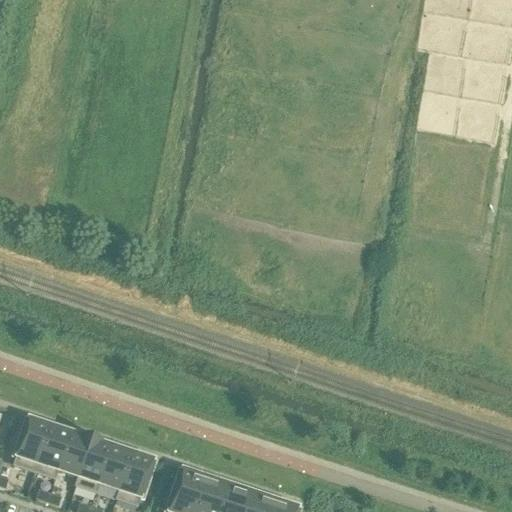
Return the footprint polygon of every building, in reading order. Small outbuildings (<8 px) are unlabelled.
[(11,469),(33,476),(49,429),(27,421),(22,436),(19,435),(14,451),(17,452),(11,469)] [(54,483),(57,474),(57,473),(69,435),(49,429),(33,476),(54,483)] [(57,473),(57,474),(76,480),(77,480),(90,440),(79,436),(78,438),(69,435),(57,473)] [(77,480),(76,480),(73,489),(95,496),(98,487),(110,449),(101,446),(102,444),(90,440),(77,480)] [(98,487),(117,493),(118,494),(131,456),(110,449),(98,487)] [(118,494),(117,493),(114,503),(136,510),(152,463),(131,456),(118,494)] [(194,511),(204,480),(180,472),(178,481),(175,480),(170,496),(172,497),(167,511),(194,511)] [(194,511),(219,511),(227,488),(204,480),(194,511)] [(219,511),(244,511),(250,495),(227,488),(219,511)] [(34,502),(46,506),(49,496),(38,492),(34,502)] [(269,511),(273,503),(250,495),(244,511),(269,511)] [(60,500),(49,496),(46,506),(57,509),(60,500)] [(269,511),(296,511),(297,511),(273,503),(269,511)]
